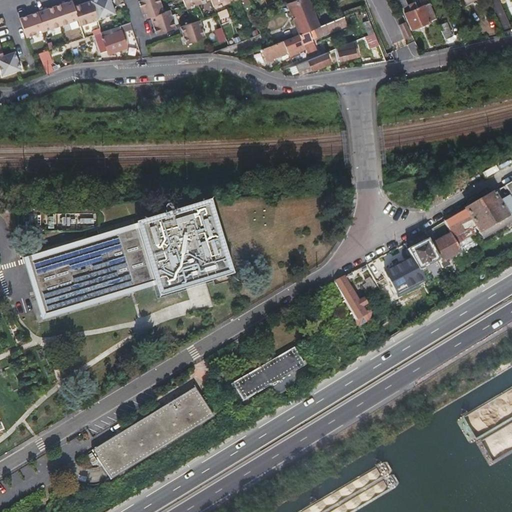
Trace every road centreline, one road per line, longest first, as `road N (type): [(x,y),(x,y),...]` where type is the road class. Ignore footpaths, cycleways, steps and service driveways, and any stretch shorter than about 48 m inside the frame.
road 1 (unclassified): [(0,467),(383,232)]
road 2 (primary): [(511,283),(138,511)]
road 3 (primary): [(183,511),(511,312)]
road 4 (residential): [(362,75),(282,82),(224,64),(93,71),(0,95)]
road 5 (unclassified): [(383,232),(362,75)]
road 6 (residential): [(511,40),(362,75)]
road 7 (unclassified): [(383,232),(511,172)]
